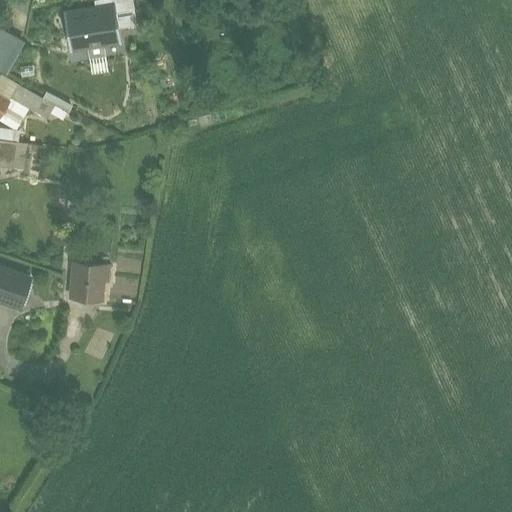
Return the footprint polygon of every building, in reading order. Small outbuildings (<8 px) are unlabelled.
[(113,4),(65,13),(71,49),(88,46),(90,55),(109,52),(108,42),(119,40),(113,4)] [(0,31),(0,67),(9,72),(24,45),(0,31)] [(30,74),(22,87),(36,95),(53,106),(65,85),(47,74),(43,82),(30,74)] [(17,88),(0,77),(0,102),(6,106),(17,88)] [(71,81),(65,90),(79,98),(84,90),(71,81)] [(18,85),(17,88),(6,106),(6,107),(23,117),(36,95),(22,87),(18,85)] [(28,118),(0,114),(0,149),(24,153),(28,118)] [(116,251),(79,246),(74,285),(111,289),(116,251)] [(45,263),(0,248),(0,283),(35,295),(45,263)]
